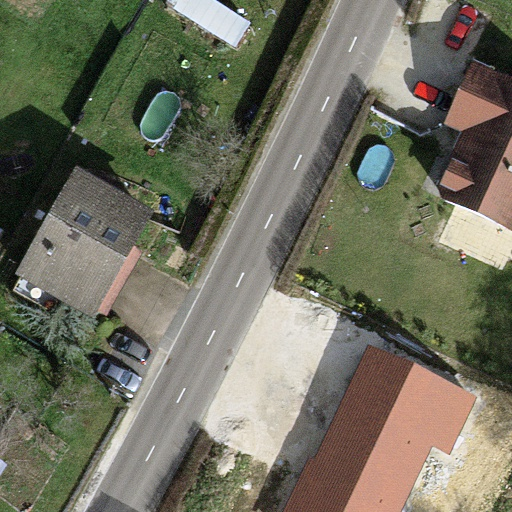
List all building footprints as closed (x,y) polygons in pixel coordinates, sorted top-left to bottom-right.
[(233,49),(249,26),(207,0),(167,0),(164,5),(233,49)] [(445,199),(511,230),(511,87),(473,69),(449,123),(475,135),(464,158),(454,162),(441,189),(445,199)] [(13,291),(50,313),(59,296),(77,265),(108,283),(145,217),(78,178),(13,291)] [(77,265),(59,296),(90,313),(108,283),(77,265)] [(355,351),(293,511),(406,511),(431,450),(454,459),(477,397),(355,351)]
